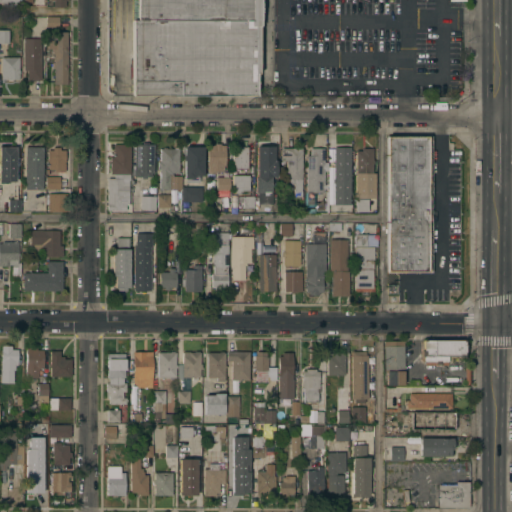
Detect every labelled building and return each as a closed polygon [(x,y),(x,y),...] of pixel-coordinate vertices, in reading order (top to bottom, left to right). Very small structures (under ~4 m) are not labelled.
[(255,0),(255,20),(132,20),(132,11),(133,11),(133,9),(137,9),(137,0),(255,0)] [(46,16),(58,16),(58,26),(45,26),(45,18),(46,16)] [(132,94),(132,20),(255,20),(255,95),(132,94)] [(0,29),(8,29),(8,42),(0,42),(0,29)] [(67,83),(53,83),(53,67),(51,67),(51,61),(53,61),(53,53),(51,53),(51,48),(47,48),(47,31),(54,31),(67,31),(67,83)] [(40,79),(26,79),(26,69),(22,69),(22,37),(40,37),(40,79)] [(11,81),(7,81),(5,79),(5,78),(0,78),(0,56),(18,56),(18,69),(18,72),(18,78),(13,78),(13,79),(11,81)] [(431,135),(431,271),(386,271),(386,135),(431,135)] [(113,177),(113,173),(109,173),(109,157),(113,157),(113,143),(129,143),(129,178),(128,178),(128,203),(125,203),(125,209),(107,209),(107,177),(113,177)] [(133,169),(131,169),(131,166),(133,166),(133,145),(141,145),(141,143),(147,143),(147,145),(152,145),(152,173),(150,173),(150,177),(145,177),(145,179),(140,179),(140,177),(133,177),(133,169)] [(225,164),(219,164),(220,170),(207,171),(206,144),(225,144),(225,164)] [(14,182),(8,182),(8,183),(5,183),(5,184),(0,184),(0,145),(9,145),(9,147),(14,148),(14,182)] [(42,146),(42,189),(24,188),(25,145),(42,146)] [(202,145),(203,174),(193,175),(193,177),(184,177),(183,159),(182,159),(182,155),(183,155),(183,146),(202,145)] [(254,196),(257,196),(257,191),(256,191),(256,145),(273,145),(273,160),(275,160),(275,176),(272,176),(272,203),(257,204),(257,202),(254,202),(254,196)] [(64,171),(54,171),(54,168),(47,168),(47,161),(47,149),(52,149),(52,146),(59,146),(59,149),(64,149),(64,171)] [(162,148),(163,146),(165,146),(166,148),(173,148),(173,146),(178,147),(178,172),(172,172),(172,175),(180,175),(180,188),(168,188),(159,188),(159,168),(157,168),(157,160),(159,160),(159,148),(162,148)] [(247,168),(232,168),(232,148),(238,148),(238,146),(247,146),(247,168)] [(301,196),(293,196),(293,183),(286,183),(286,160),(281,160),(281,147),(301,147),(301,196)] [(323,192),(306,192),(306,154),(309,154),(309,147),(323,147),(323,192)] [(332,147),(349,147),(349,194),(348,194),(349,205),(333,205),(333,183),(331,183),(331,179),(333,179),(332,147)] [(374,173),(374,195),(354,195),(354,173),(355,173),(355,150),(361,150),(361,147),(372,147),(372,159),(373,159),(373,162),(372,162),(372,173),(374,173)] [(248,174),(248,190),(241,190),(241,191),(239,191),(239,192),(234,192),(234,189),(232,189),(232,174),(248,174)] [(59,188),(46,188),(46,182),(45,182),(45,176),(59,176),(59,188)] [(229,176),(229,189),(216,189),(216,176),(229,176)] [(181,185),(201,186),(201,201),(181,200),(181,185)] [(63,193),(63,210),(47,210),(48,192),(63,193)] [(169,206),(156,206),(156,193),(169,193),(169,206)] [(155,195),(155,208),(140,208),(140,194),(155,195)] [(253,202),(253,206),(242,206),(242,201),(237,201),(237,195),(242,195),(253,195),(253,196),(254,196),(254,202),(253,202)] [(19,199),(19,211),(7,211),(7,199),(19,199)] [(367,199),(367,212),(354,212),(354,199),(367,199)] [(340,230),(328,230),(328,221),(340,222),(340,223),(340,230)] [(8,222),(20,223),(20,237),(8,237),(8,222)] [(291,223),(291,235),(279,235),(279,223),(291,223)] [(59,229),(59,244),(61,244),(61,256),(41,255),(41,252),(33,252),(33,243),(29,243),(29,229),(59,229)] [(227,266),(226,266),(226,272),(227,287),(220,287),(220,290),(214,290),(214,286),(211,286),(211,272),(212,272),(212,266),(212,252),(214,252),(214,243),(215,243),(215,231),(227,231),(227,266)] [(324,270),(321,270),(321,275),(322,275),(322,291),(318,291),(318,294),(308,294),(308,291),(305,291),(304,271),(303,271),(303,265),(304,265),(304,242),(312,242),(311,231),(324,231),(324,270)] [(149,291),(132,291),(133,245),(134,245),(134,234),(151,234),(151,247),(149,247),(149,291)] [(376,234),(376,246),(373,246),(373,260),(372,260),(372,276),(373,276),(373,279),(372,279),(372,285),(373,285),(373,290),(353,290),(353,287),(354,287),(354,268),(354,234),(376,234)] [(252,235),(252,247),(250,247),(250,262),(246,262),(246,264),(244,264),(244,279),(231,279),(231,265),(230,265),(230,235),(252,235)] [(115,248),(115,236),(128,236),(128,248),(128,287),(126,287),(126,290),(117,290),(117,287),(114,287),(114,275),(112,275),(112,273),(112,248),(115,248)] [(347,269),(347,295),(330,295),(330,270),(328,270),(328,238),(347,238),(347,269)] [(299,239),(299,265),(282,264),(282,255),(281,255),(281,250),(282,250),(282,239),(299,239)] [(0,242),(1,242),(1,240),(18,241),(17,261),(20,261),(19,269),(17,269),(16,275),(10,275),(10,265),(0,265),(0,242)] [(275,290),(257,290),(257,281),(256,281),(256,277),(257,277),(257,253),(275,253),(275,290)] [(47,262),(47,260),(61,260),(61,262),(61,290),(22,289),(22,271),(46,272),(47,262)] [(200,290),(184,290),(184,268),(192,268),(192,264),(200,264),(200,290)] [(175,286),(170,286),(170,288),(164,288),(164,286),(159,286),(158,271),(168,271),(168,267),(173,267),(173,271),(175,271),(175,286)] [(301,290),(284,290),(284,270),(301,270),(301,290)] [(395,285),(386,284),(385,294),(395,294),(395,285)] [(402,385),(385,385),(385,372),(384,372),(383,339),(403,339),(404,372),(402,372),(402,385)] [(422,339),(462,340),(462,355),(447,354),(447,361),(423,360),(423,355),(420,355),(420,350),(421,350),(421,341),(422,339)] [(0,382),(1,348),(1,345),(11,345),(11,348),(17,348),(17,364),(14,364),(14,369),(13,369),(12,382),(0,382)] [(42,367),(38,367),(38,369),(37,369),(37,376),(25,376),(25,345),(36,345),(36,349),(42,349),(42,367)] [(59,349),(59,356),(63,356),(63,358),(70,358),(70,376),(49,376),(49,349),(59,349)] [(134,384),(133,381),(132,378),(132,350),(152,351),(151,386),(138,386),(134,384)] [(194,351),(194,350),(199,350),(199,351),(200,351),(199,363),(201,363),(201,368),(199,368),(199,376),(182,376),(182,351),(194,351)] [(218,351),(218,350),(222,350),(222,351),(224,351),(224,380),(216,380),(216,376),(206,376),(206,351),(218,351)] [(248,350),(249,379),(231,379),(231,360),(226,360),(226,351),(248,350)] [(267,370),(266,370),(266,375),(269,375),(269,380),(255,380),(255,370),(254,370),(254,354),(255,354),(255,350),(266,351),(266,354),(267,354),(267,370)] [(363,403),(353,403),(353,398),(351,398),(350,354),(351,354),(351,350),(365,350),(365,354),(367,354),(367,398),(363,398),(363,403)] [(157,376),(157,351),(175,351),(175,364),(176,364),(176,367),(175,367),(175,376),(157,376)] [(292,378),(293,378),(293,396),(299,396),(299,400),(293,400),(293,398),(277,397),(278,374),(277,374),(277,355),(281,355),(281,351),(292,351),(292,378)] [(108,395),(105,395),(105,382),(108,382),(108,377),(106,377),(106,352),(124,352),(124,365),(126,365),(126,368),(124,368),(124,376),(122,376),(122,382),(125,382),(125,391),(122,391),(122,396),(125,396),(125,398),(127,398),(127,401),(125,401),(125,403),(108,403),(108,395)] [(344,374),(327,374),(327,352),(344,352),(344,374)] [(318,392),(317,392),(317,401),(303,401),(303,388),(302,388),(302,370),(305,370),(305,368),(315,368),(315,370),(318,370),(318,392)] [(47,382),(47,394),(37,394),(37,382),(47,382)] [(127,401),(143,402),(143,389),(128,389),(127,401)] [(164,414),(173,414),(173,424),(163,424),(163,418),(153,418),(152,389),(164,389),(164,402),(164,414)] [(189,402),(177,402),(177,390),(189,389),(189,402)] [(213,394),(213,392),(223,392),(223,414),(203,413),(204,394),(213,394)] [(405,399),(408,399),(408,392),(451,392),(451,407),(405,407),(405,399)] [(238,416),(226,415),(226,395),(238,395),(238,416)] [(48,398),(69,399),(69,410),(48,410),(48,398)] [(201,401),(200,415),(192,414),(192,401),(201,401)] [(265,406),(265,409),(275,409),(274,422),(263,422),(263,419),(252,419),(253,406),(265,406)] [(113,409),(113,407),(116,407),(116,409),(118,409),(118,420),(107,421),(107,409),(113,409)] [(364,407),(364,423),(350,423),(350,407),(364,407)] [(348,410),(347,422),(336,422),(336,409),(348,410)] [(321,423),(321,411),(308,411),(307,423),(321,423)] [(140,412),(140,419),(131,420),(131,414),(133,414),(133,412),(140,412)] [(48,424),(70,424),(70,436),(48,436),(48,424)] [(323,424),(323,446),(311,446),(311,442),(313,442),(313,436),(310,436),(310,434),(309,434),(309,424),(323,424)] [(344,452),(349,452),(349,471),(336,472),(336,474),(342,474),(343,492),(327,492),(326,474),(327,474),(327,472),(326,472),(325,451),(328,451),(328,439),(334,439),(334,432),(330,432),(330,429),(325,429),(325,424),(333,424),(333,427),(334,427),(334,426),(338,426),(338,424),(348,424),(348,440),(339,440),(340,451),(344,451),(344,452)] [(115,425),(115,437),(103,437),(103,425),(115,425)] [(191,427),(191,438),(179,438),(179,427),(191,427)] [(0,431),(15,431),(15,463),(7,463),(7,465),(6,465),(6,469),(0,469),(0,431)] [(300,455),(290,455),(290,434),(294,434),(294,432),(298,432),(298,434),(299,434),(300,455)] [(263,436),(263,456),(251,456),(251,436),(263,436)] [(419,437),(451,437),(455,437),(455,445),(452,445),(452,455),(449,455),(419,455),(419,437)] [(32,441),(47,442),(47,454),(32,454),(32,441)] [(52,441),(60,441),(59,444),(68,444),(68,451),(71,451),(71,456),(68,456),(68,464),(52,464),(52,441)] [(140,456),(140,444),(152,444),(152,456),(140,456)] [(176,444),(176,456),(165,456),(165,444),(176,444)] [(226,444),(238,444),(238,456),(226,456),(226,444)] [(367,497),(351,497),(350,473),(351,458),(351,445),(365,445),(365,458),(367,458),(367,468),(367,491),(367,497)] [(403,446),(402,460),(389,459),(389,446),(403,446)] [(235,469),(235,466),(238,466),(240,466),(240,452),(249,452),(249,495),(231,495),(231,469),(235,469)] [(130,457),(139,457),(139,467),(142,467),(141,470),(143,470),(143,474),(147,474),(147,494),(138,494),(138,493),(136,493),(136,491),(129,491),(130,457)] [(178,459),(195,459),(196,495),(183,496),(183,495),(179,495),(179,492),(178,459)] [(47,460),(47,479),(41,479),(41,494),(25,494),(26,460),(47,460)] [(208,468),(208,462),(218,462),(218,468),(224,468),(224,482),(218,482),(218,492),(215,492),(215,495),(203,495),(203,468),(208,468)] [(120,465),(119,472),(124,472),(124,495),(106,494),(107,465),(120,465)] [(317,469),(317,465),(323,465),(322,497),(306,496),(306,469),(317,469)] [(273,470),(273,495),(255,495),(255,470),(273,470)] [(69,471),(69,476),(67,476),(67,481),(69,481),(69,490),(63,490),(63,493),(60,493),(60,494),(50,494),(50,471),(69,471)] [(172,471),(172,494),(154,494),(154,483),(153,483),(153,479),(153,471),(172,471)] [(294,475),(294,481),(293,481),(293,497),(283,497),(283,492),(278,492),(278,481),(281,481),(281,476),(284,476),(284,475),(294,475)] [(455,481),(468,481),(468,506),(438,507),(437,484),(455,483),(455,481)]
